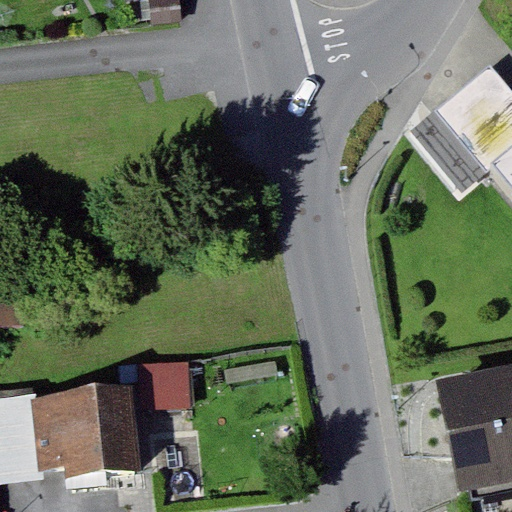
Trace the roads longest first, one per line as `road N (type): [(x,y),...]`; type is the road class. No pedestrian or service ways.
road 1 (residential): [(287,93),(377,511)]
road 2 (residential): [(287,93),(389,51),(431,0)]
